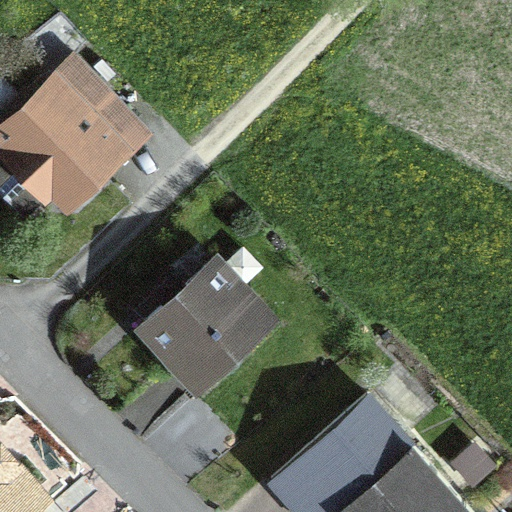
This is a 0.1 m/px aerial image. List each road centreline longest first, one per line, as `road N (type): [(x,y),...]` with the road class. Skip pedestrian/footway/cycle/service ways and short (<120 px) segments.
road 1 (residential): [(0,343),(160,511)]
road 2 (track): [(353,0),(206,148)]
